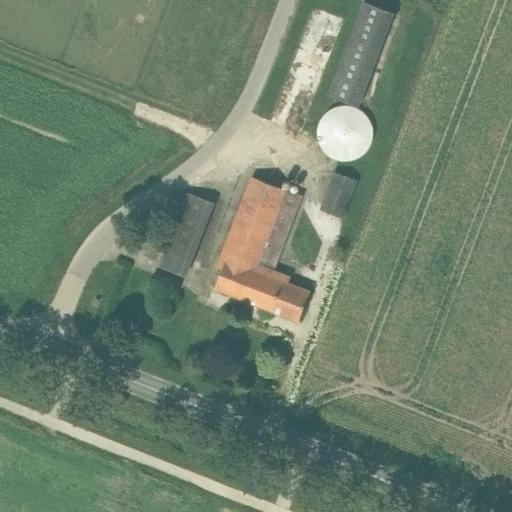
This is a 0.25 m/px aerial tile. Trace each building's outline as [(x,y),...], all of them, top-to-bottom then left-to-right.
[(395,13),(383,8),(364,1),(329,94),(360,106),(395,13)] [(322,118),(321,121),(319,128),(318,133),(318,136),(319,140),(320,144),(323,148),(328,154),(331,156),(338,159),(343,160),(348,160),(352,160),(355,159),(362,156),(365,154),(369,149),(372,144),(373,138),(374,132),(373,129),(372,125),(370,120),(368,117),(366,114),(362,111),(360,109),(358,108),(355,107),(349,105),(344,105),(341,105),(335,107),(330,110),(328,111),(323,116),(322,118)] [(334,170),(320,208),(344,217),(359,179),(334,170)] [(299,321),(311,290),(289,281),(291,276),(274,269),(303,195),(253,176),(218,266),(223,268),(216,288),(299,321)] [(187,189),(165,265),(197,274),(220,198),(187,189)]
